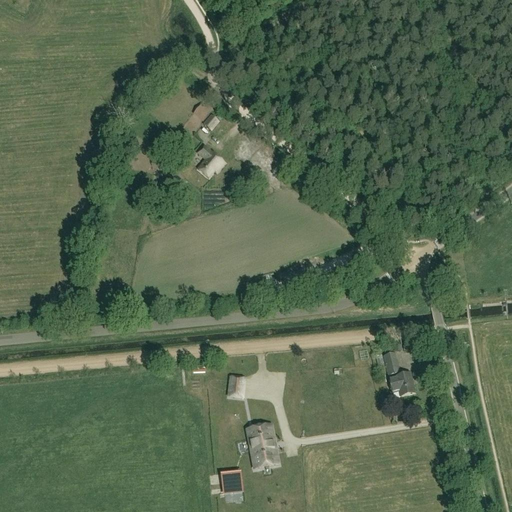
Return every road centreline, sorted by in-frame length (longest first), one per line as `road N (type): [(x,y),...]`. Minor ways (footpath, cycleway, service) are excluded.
road 1 (track): [(0,373),(440,329)]
road 2 (unclassified): [(0,340),(330,307),(415,259)]
road 3 (track): [(213,59),(224,92),(239,107),(401,237)]
road 4 (unclassified): [(483,511),(439,324),(415,259)]
